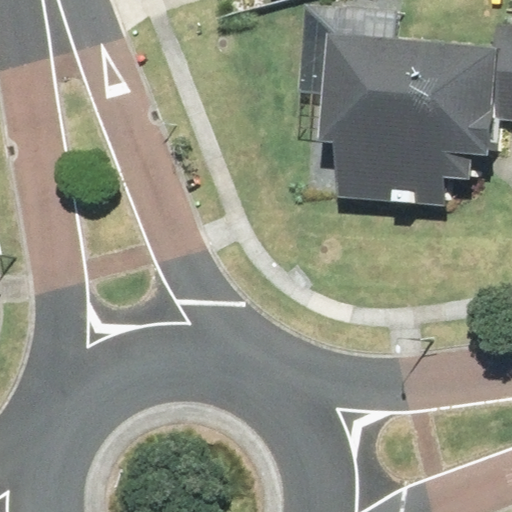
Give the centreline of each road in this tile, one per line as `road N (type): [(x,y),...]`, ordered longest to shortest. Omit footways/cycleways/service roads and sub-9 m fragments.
road 1 (residential): [(50,9),(253,390)]
road 2 (residential): [(64,434),(50,9)]
road 3 (residential): [(253,390),(511,376)]
road 4 (residential): [(64,434),(91,401),(128,378),(171,368),(214,372),(253,390)]
road 5 (residential): [(253,390),(284,419),(304,457),(309,511)]
